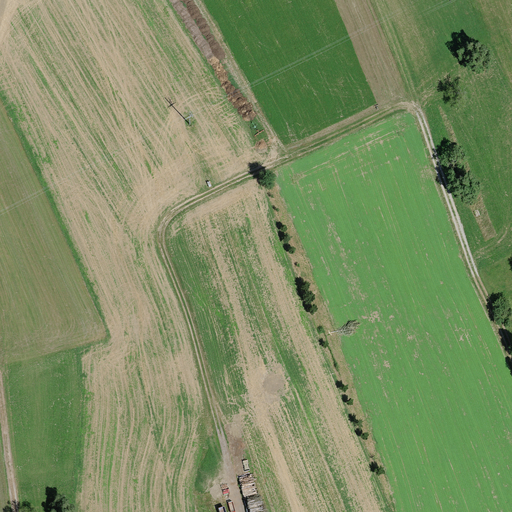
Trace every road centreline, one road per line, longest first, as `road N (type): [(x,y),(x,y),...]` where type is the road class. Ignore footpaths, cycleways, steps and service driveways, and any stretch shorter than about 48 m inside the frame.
road 1 (track): [(511,356),(435,173),(432,132),(419,106),(399,107),(181,207),(170,218),(167,251),(193,316),(242,511)]
road 2 (track): [(0,381),(16,511)]
